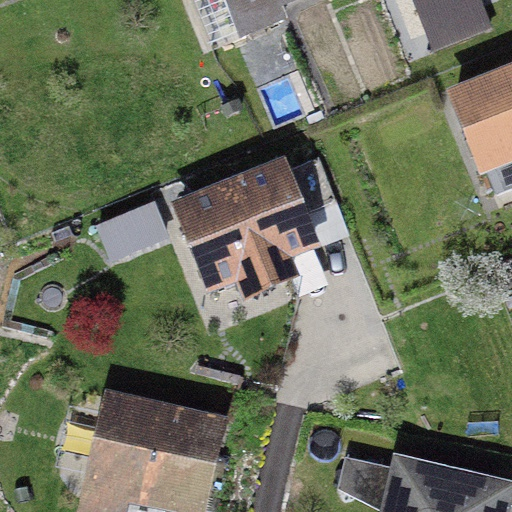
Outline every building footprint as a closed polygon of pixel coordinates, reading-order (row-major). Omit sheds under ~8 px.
[(283,10),(306,0),(223,0),(239,41),(288,22),(283,10)] [(410,0),(432,56),(492,32),(479,0),(410,0)] [(511,70),(445,97),(480,183),(489,180),(511,170),(511,70)] [(320,248),(350,237),(319,157),(288,169),(285,162),(171,206),(208,299),(236,288),(242,306),(294,286),(299,299),(327,288),(315,257),(323,254),(320,248)] [(511,170),(489,180),(496,199),(511,192),(511,170)] [(170,242),(155,205),(95,230),(109,266),(170,242)] [(127,511),(128,509),(141,511),(207,511),(229,423),(107,394),(78,511),(127,511)] [(510,511),(511,507),(511,487),(393,460),(391,470),(344,460),(337,493),(371,511),(510,511)]
